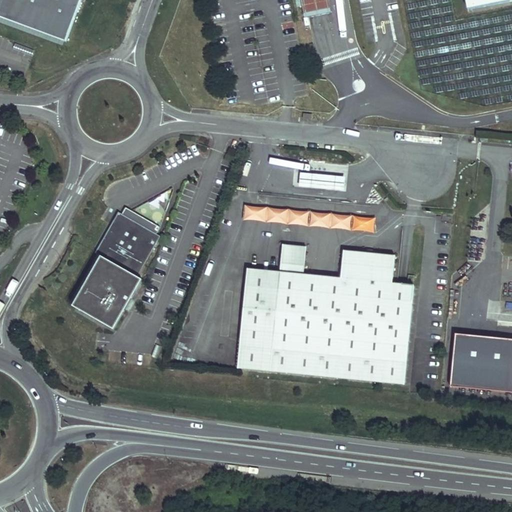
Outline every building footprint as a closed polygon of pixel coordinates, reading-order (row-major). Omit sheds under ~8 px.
[(0,0),(0,16),(65,41),(80,0),(0,0)] [(347,181),(303,177),(302,190),(346,194),(347,181)] [(244,207),(243,222),(374,231),(375,216),(244,207)] [(131,222),(135,215),(129,212),(125,219),(131,222)] [(141,281),(163,242),(160,240),(164,233),(157,229),(153,236),(137,227),(141,220),(135,216),(131,223),(122,218),(99,256),(105,260),(141,281)] [(157,229),(141,220),(137,227),(153,236),(157,229)] [(407,384),(416,285),(394,283),(396,256),(346,251),(344,278),(306,275),(308,248),(285,246),(283,273),(250,270),(242,370),(407,384)] [(76,309),(116,333),(145,283),(141,281),(105,260),(76,309)]
